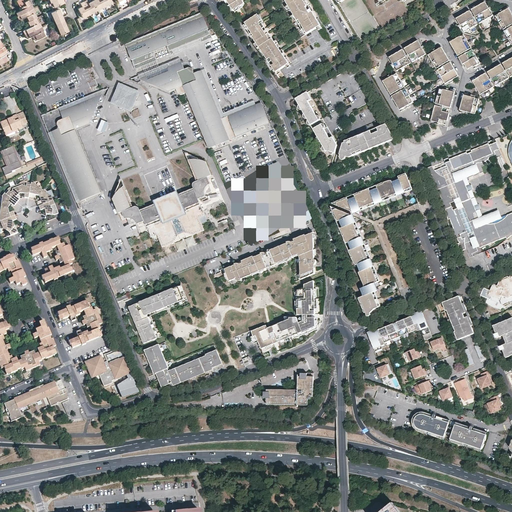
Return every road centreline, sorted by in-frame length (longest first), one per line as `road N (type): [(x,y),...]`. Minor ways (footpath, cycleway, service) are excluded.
road 1 (primary): [(110,463),(224,454),(374,469)]
road 2 (primary): [(438,465),(360,446),(226,434)]
road 3 (residential): [(150,397),(80,223)]
road 4 (residential): [(314,345),(204,390),(150,397)]
road 5 (primary): [(438,465),(366,431),(354,407),(349,345)]
road 6 (residential): [(80,223),(19,73)]
road 7 (secondary): [(147,443),(0,473)]
road 8 (secondary): [(159,0),(27,68)]
road 9 (primary): [(147,443),(0,443)]
road 10 (primary): [(341,370),(308,424),(226,434)]
road 11 (residential): [(410,152),(465,284)]
road 12 (primary): [(374,469),(511,507)]
road 13 (residential): [(410,118),(378,80),(384,56),(420,35),(444,40)]
road 14 (residential): [(335,310),(341,260),(316,190)]
road 15 (residential): [(279,98),(209,0)]
